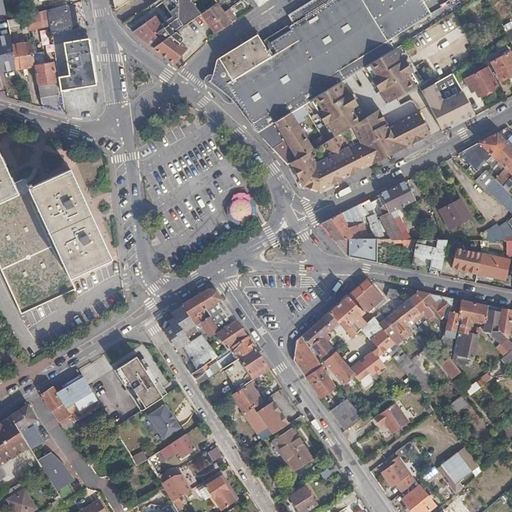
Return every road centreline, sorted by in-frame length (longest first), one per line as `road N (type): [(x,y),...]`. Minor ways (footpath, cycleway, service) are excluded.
road 1 (secondary): [(296,221),(511,109)]
road 2 (residential): [(272,511),(146,314)]
road 3 (residential): [(383,511),(270,347)]
road 4 (secondary): [(324,268),(511,297)]
road 5 (secondary): [(119,121),(141,265),(165,301)]
road 6 (secondary): [(296,221),(256,150),(182,87)]
road 7 (secondary): [(0,411),(146,314)]
road 8 (secondary): [(119,121),(95,132),(0,106)]
